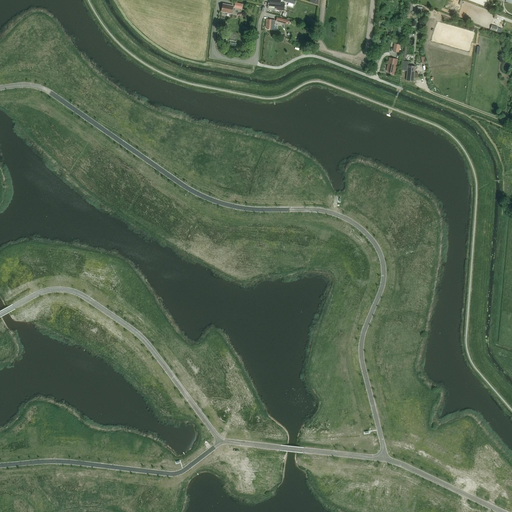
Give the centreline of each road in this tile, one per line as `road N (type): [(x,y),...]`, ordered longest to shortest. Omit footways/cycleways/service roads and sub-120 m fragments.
road 1 (residential): [(386,458),(360,343),(382,288),(382,256),(362,229),(327,212),(208,199),(48,90),(0,87)]
road 2 (residential): [(221,441),(141,337),(84,296),(45,291),(0,313)]
road 3 (residential): [(221,441),(171,474),(59,460),(0,465)]
road 4 (residential): [(386,458),(221,441)]
road 5 (residential): [(265,0),(255,63),(214,52),(218,0)]
road 6 (residential): [(503,511),(386,458)]
